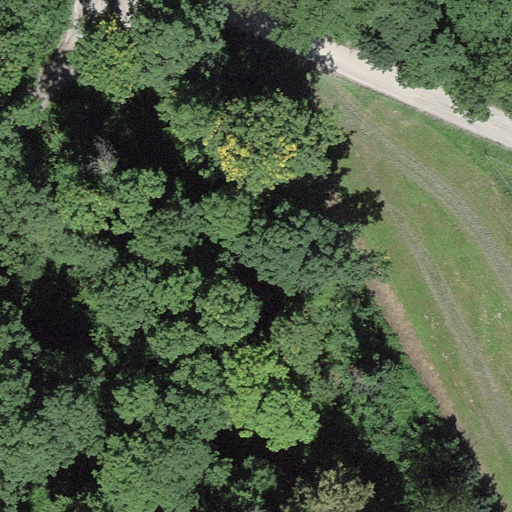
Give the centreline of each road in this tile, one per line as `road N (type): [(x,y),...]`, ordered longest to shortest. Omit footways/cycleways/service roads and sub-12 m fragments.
road 1 (unclassified): [(252,0),(511,122)]
road 2 (track): [(0,144),(108,0)]
